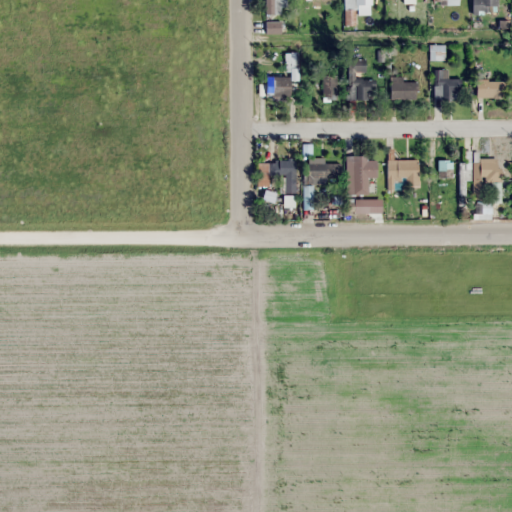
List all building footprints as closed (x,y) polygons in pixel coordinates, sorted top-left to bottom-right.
[(280,15),(279,0),(263,0),(264,15),(280,15)] [(342,0),(343,15),(369,15),(369,0),(342,0)] [(470,0),(470,13),(487,13),(487,8),(496,8),(496,0),(470,0)] [(264,33),(278,33),(278,23),(264,23),(264,33)] [(346,59),(346,100),(373,100),(373,76),(364,76),(364,59),(346,59)] [(436,70),(436,98),(459,98),(459,79),(446,79),(446,70),(436,70)] [(336,75),(322,75),(322,99),(336,99),(336,75)] [(286,76),(262,76),(262,97),(286,97),(286,76)] [(414,78),(388,78),(388,99),(414,99),(414,78)] [(474,98),(498,98),(498,80),(474,80),(474,98)] [(500,202),(499,157),(471,158),(472,199),(481,199),(481,183),(490,183),(490,202),(500,202)] [(294,160),(276,160),(276,194),(294,194),(294,160)] [(416,160),(393,160),(393,182),(416,182),(416,160)] [(451,178),(451,160),(436,160),(436,178),(451,178)] [(376,177),(376,161),(344,161),(344,188),(366,188),(366,177),(376,177)] [(302,162),(302,209),(312,209),(312,184),(321,184),(321,178),(338,178),(339,162),(302,162)]
